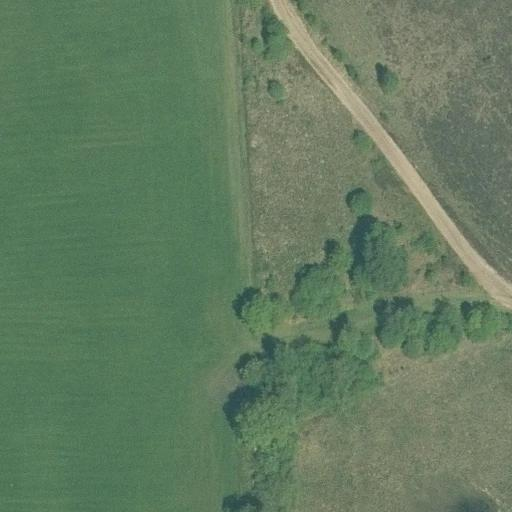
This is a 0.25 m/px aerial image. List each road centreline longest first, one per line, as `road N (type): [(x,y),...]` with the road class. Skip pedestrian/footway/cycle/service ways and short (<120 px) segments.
road 1 (track): [(509,304),(275,0)]
road 2 (track): [(511,305),(396,321),(249,356)]
